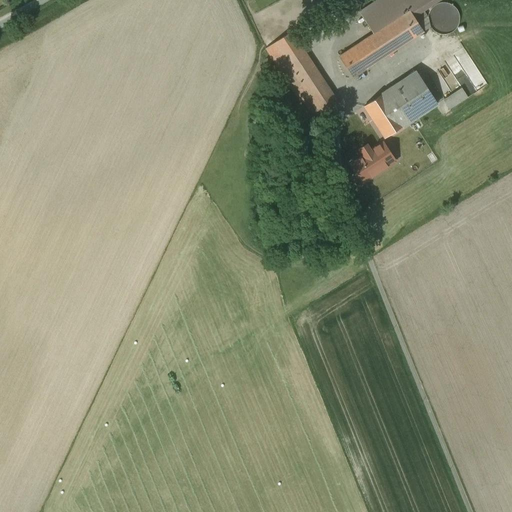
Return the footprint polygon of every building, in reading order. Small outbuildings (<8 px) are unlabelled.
[(382,0),(361,14),(374,34),(410,11),(415,18),(442,0),(382,0)] [(459,25),(460,18),(459,12),(455,7),(450,4),(443,3),(437,4),(432,8),(429,13),(427,19),(429,25),(432,31),(438,34),(444,35),(450,34),(455,30),(459,25)] [(374,34),(339,57),(353,78),(424,32),(415,18),(410,11),(374,34)] [(327,85),(302,47),(292,32),(266,49),(278,67),(302,103),(313,120),(338,103),(327,85)] [(487,83),(466,47),(456,52),(478,89),(487,83)] [(417,73),(364,107),(382,136),(404,122),(406,125),(437,105),(417,73)] [(462,89),(444,100),(450,109),(467,98),(462,89)] [(312,121),(301,104),(294,109),(305,125),(312,121)] [(404,122),(382,136),(398,160),(419,147),(406,125),(404,122)] [(308,157),(307,135),(295,136),(296,157),(308,157)] [(385,141),(371,148),(368,143),(357,148),(361,156),(350,162),(361,183),(397,164),(385,141)]
